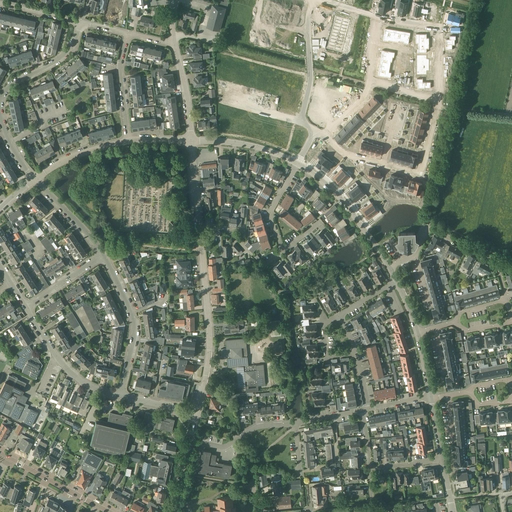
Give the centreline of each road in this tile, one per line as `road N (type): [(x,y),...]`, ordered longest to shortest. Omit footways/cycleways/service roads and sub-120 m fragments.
road 1 (tertiary): [(197,413),(208,328),(191,139)]
road 2 (residential): [(382,165),(420,176),(439,105),(439,26),(378,17)]
road 3 (residential): [(389,267),(414,255),(429,227),(496,263),(506,299)]
road 4 (residential): [(119,395),(133,318),(101,253)]
road 5 (residential): [(389,267),(339,198),(297,163)]
road 6 (residential): [(378,17),(363,93),(324,136)]
road 7 (residential): [(119,395),(77,380),(24,307)]
road 8 (track): [(336,76),(216,43)]
road 9 (tertiary): [(107,511),(0,452)]
